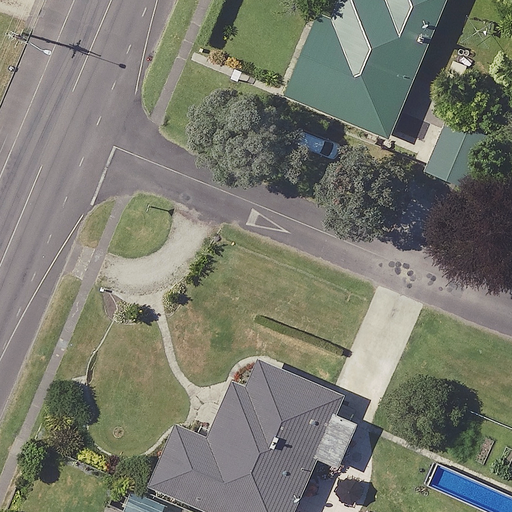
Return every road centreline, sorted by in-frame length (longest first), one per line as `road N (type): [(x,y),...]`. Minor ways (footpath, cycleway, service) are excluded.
road 1 (residential): [(59,122),(511,311)]
road 2 (tertiary): [(0,264),(59,122)]
road 3 (tertiary): [(59,122),(110,0)]
